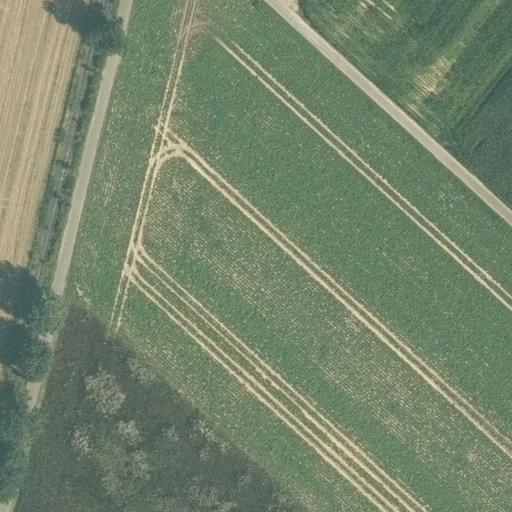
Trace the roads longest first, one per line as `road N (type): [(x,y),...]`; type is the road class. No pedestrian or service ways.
road 1 (track): [(0,511),(124,0)]
road 2 (track): [(265,0),(511,224)]
